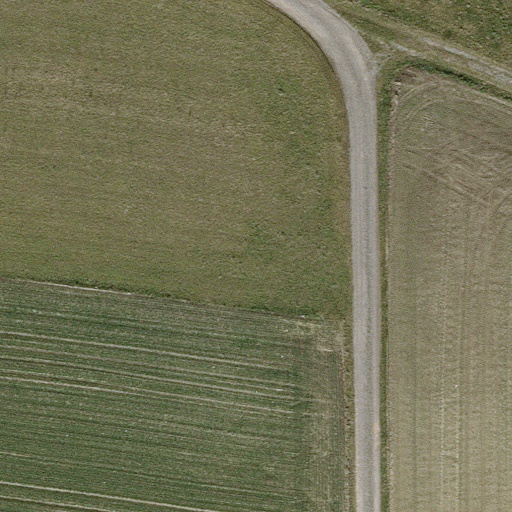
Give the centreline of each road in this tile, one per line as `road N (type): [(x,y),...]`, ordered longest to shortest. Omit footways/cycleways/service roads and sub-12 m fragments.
road 1 (track): [(373,511),(367,117),(355,46),(297,0)]
road 2 (track): [(355,46),(432,50),(511,83)]
